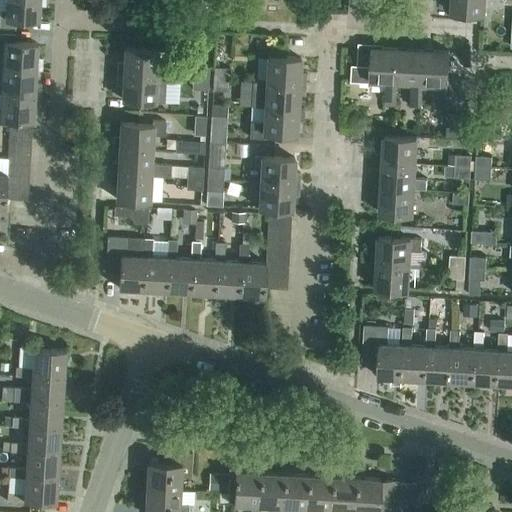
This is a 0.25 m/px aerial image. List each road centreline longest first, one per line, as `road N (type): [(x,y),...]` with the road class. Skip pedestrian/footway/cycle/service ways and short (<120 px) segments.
road 1 (residential): [(24,298),(38,258),(63,20)]
road 2 (unclassified): [(502,459),(285,385)]
road 3 (residential): [(92,511),(152,342)]
road 4 (residential): [(285,385),(298,350),(301,224)]
road 5 (unclassified): [(285,385),(152,342)]
road 6 (unclassified): [(152,342),(24,298)]
